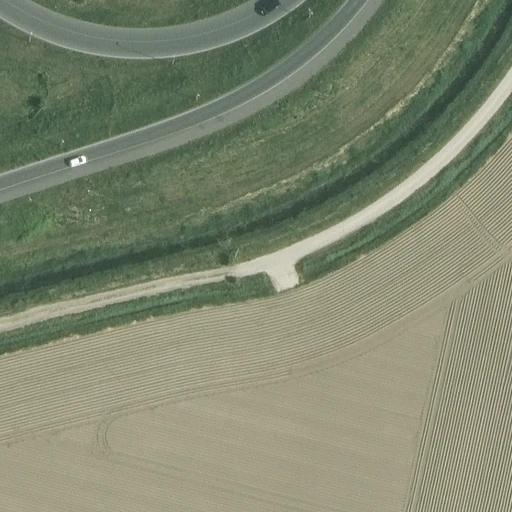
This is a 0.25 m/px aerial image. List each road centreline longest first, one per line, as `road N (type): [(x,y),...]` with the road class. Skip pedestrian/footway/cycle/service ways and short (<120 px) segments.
road 1 (motorway): [(0,184),(241,98),(294,64),(359,0)]
road 2 (motorway): [(294,0),(245,29),(156,51),(106,49),(0,9)]
road 3 (track): [(0,327),(249,270)]
